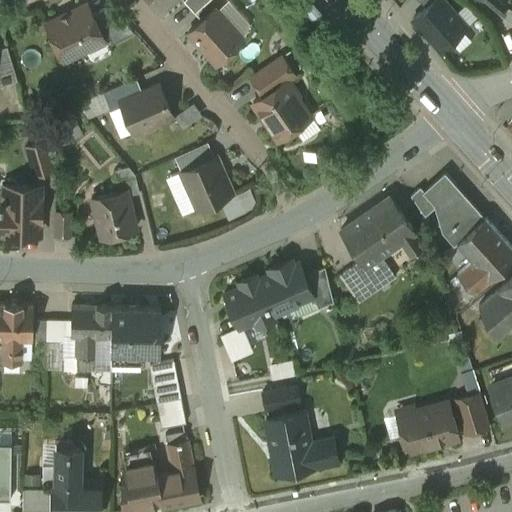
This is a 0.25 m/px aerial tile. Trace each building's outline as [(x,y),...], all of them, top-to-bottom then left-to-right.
[(185,0),(195,11),(207,0),(185,0)] [(439,0),(434,0),(413,20),(441,50),(465,28),(439,0)] [(88,3),(47,22),(64,58),(91,45),(90,42),(104,36),(93,13),(88,3)] [(135,31),(111,4),(93,13),(104,36),(109,33),(113,42),(135,31)] [(215,7),(189,31),(217,62),(244,38),(215,7)] [(8,44),(0,46),(0,84),(18,79),(8,44)] [(282,55),(252,75),(265,93),(286,79),(287,80),(295,74),(282,55)] [(137,77),(104,91),(110,104),(115,102),(115,103),(121,100),(142,90),(137,77)] [(265,93),(253,101),(278,137),(311,115),(299,97),(300,92),(294,84),(289,83),(287,80),(286,79),(265,93)] [(142,90),(121,100),(134,130),(173,113),(160,83),(142,90)] [(104,91),(96,95),(102,108),(110,104),(104,91)] [(74,116),(54,125),(59,136),(79,127),(74,116)] [(45,140),(28,145),(36,173),(53,168),(45,140)] [(216,155),(182,170),(198,207),(233,191),(216,155)] [(136,173),(129,165),(115,168),(121,190),(127,188),(129,194),(140,191),(136,173)] [(485,215),(445,170),(424,188),(423,189),(434,203),(435,206),(443,230),(454,243),(457,240),(485,215)] [(41,185),(6,184),(5,197),(4,197),(0,200),(0,230),(39,232),(41,185)] [(434,203),(423,189),(424,188),(420,185),(411,193),(426,214),(435,206),(434,203)] [(121,190),(92,197),(102,235),(137,227),(129,194),(127,188),(121,190)] [(391,195),(341,229),(361,258),(365,264),(381,253),(414,230),(391,195)] [(69,212),(56,211),(56,232),(69,232),(69,212)] [(511,258),(511,245),(485,215),(457,240),(473,258),(458,272),(475,291),(511,258)] [(414,230),(381,253),(392,268),(425,245),(414,230)] [(392,268),(381,253),(365,264),(361,258),(343,270),(361,299),(396,275),(392,268)] [(241,285),(224,293),(239,327),(242,326),(255,320),(258,326),(276,318),(273,312),(313,295),(315,294),(305,274),(300,260),(294,263),(291,256),(269,267),(271,272),(258,278),(256,272),(239,280),(241,285)] [(334,300),(325,265),(305,274),(315,294),(313,295),(319,307),(334,300)] [(511,275),(499,287),(511,301),(511,275)] [(511,301),(499,287),(479,304),(495,338),(511,322),(511,301)] [(33,303),(0,301),(0,337),(3,338),(23,338),(33,338),(33,303)] [(111,304),(72,303),(71,334),(78,334),(97,335),(111,335),(111,304)] [(161,305),(111,304),(111,335),(111,351),(160,352),(161,305)] [(47,319),(37,318),(37,338),(47,339),(47,319)] [(67,319),(47,319),(47,339),(46,360),(60,360),(60,345),(66,345),(67,319)] [(252,350),(242,326),(239,327),(222,334),(232,359),(252,350)] [(97,335),(78,334),(78,355),(97,355),(97,354),(97,335)] [(111,335),(97,335),(97,354),(111,354),(111,351),(111,335)] [(23,338),(3,338),(2,362),(22,362),(23,338)] [(275,358),(276,373),(299,371),(298,356),(275,358)] [(174,359),(150,364),(153,376),(176,371),(174,359)] [(176,371),(153,376),(158,402),(181,397),(176,371)] [(511,376),(491,384),(505,421),(511,418),(511,376)] [(297,384),(263,391),(266,407),(300,400),(297,384)] [(480,390),(455,397),(465,432),(490,425),(480,390)] [(181,397),(158,402),(163,426),(186,422),(181,397)] [(448,399),(398,413),(408,450),(458,436),(448,399)] [(304,409),(266,417),(277,472),(338,459),(334,436),(332,436),(333,438),(311,443),(304,409)] [(165,434),(173,470),(156,473),(154,460),(125,465),(128,481),(123,482),(123,510),(161,502),(162,505),(200,498),(186,430),(165,434)] [(80,448),(56,447),(56,463),(43,463),(43,480),(55,480),(54,511),(98,511),(99,479),(80,479),(80,448)] [(50,488),(23,488),(23,510),(50,510),(50,488)]
